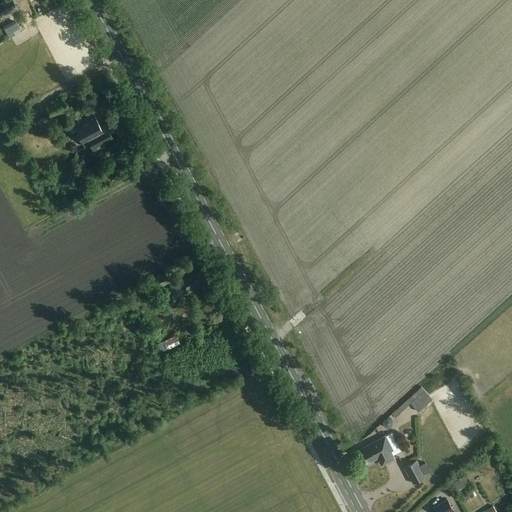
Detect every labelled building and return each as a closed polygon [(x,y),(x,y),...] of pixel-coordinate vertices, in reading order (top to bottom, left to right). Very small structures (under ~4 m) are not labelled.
[(19,13),(12,0),(4,0),(0,2),(0,11),(3,17),(9,13),(11,17),(19,13)] [(16,31),(24,27),(17,14),(9,18),(16,31)] [(69,109),(62,97),(46,106),(56,124),(61,121),(58,115),(69,109)] [(101,127),(94,115),(74,126),(85,146),(90,143),(95,151),(115,140),(106,124),(101,127)] [(209,281),(201,266),(178,279),(179,281),(173,284),(179,295),(185,292),(186,294),(209,281)] [(172,280),(168,271),(155,278),(161,290),(170,285),(169,282),(172,280)] [(179,343),(174,334),(164,340),(169,349),(179,343)] [(430,396),(422,387),(393,414),(396,417),(411,403),(416,409),(430,396)] [(261,404),(249,411),(266,442),(278,436),(261,404)] [(393,449),(385,435),(363,447),(364,449),(361,451),(367,462),(378,457),(380,461),(385,462),(391,459),(393,454),(390,450),(393,449)] [(426,477),(417,460),(405,466),(413,483),(426,477)] [(246,475),(259,503),(273,497),(260,469),(246,475)] [(449,511),(452,511),(446,500),(433,508),(435,511),(449,511)]
